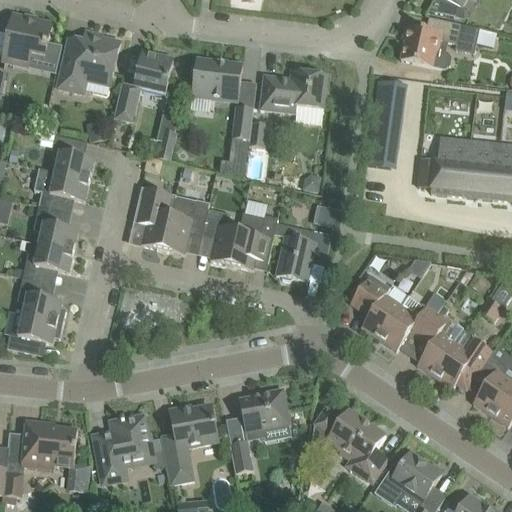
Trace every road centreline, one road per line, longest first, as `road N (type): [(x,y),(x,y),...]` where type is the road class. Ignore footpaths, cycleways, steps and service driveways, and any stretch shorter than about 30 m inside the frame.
road 1 (residential): [(81,392),(327,356),(511,484)]
road 2 (residential): [(387,0),(362,39),(328,47),(162,21)]
road 3 (residential): [(332,310),(106,267)]
road 4 (residential): [(81,392),(106,267)]
